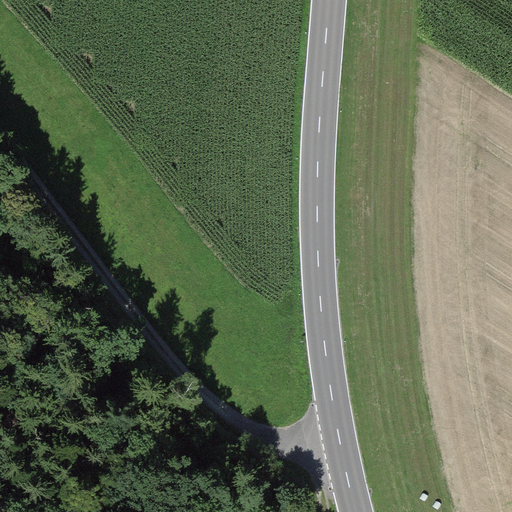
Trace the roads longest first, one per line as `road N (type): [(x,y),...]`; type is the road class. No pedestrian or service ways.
road 1 (secondary): [(357,511),(325,360),(316,208),(329,0)]
road 2 (track): [(343,460),(228,419),(0,137)]
